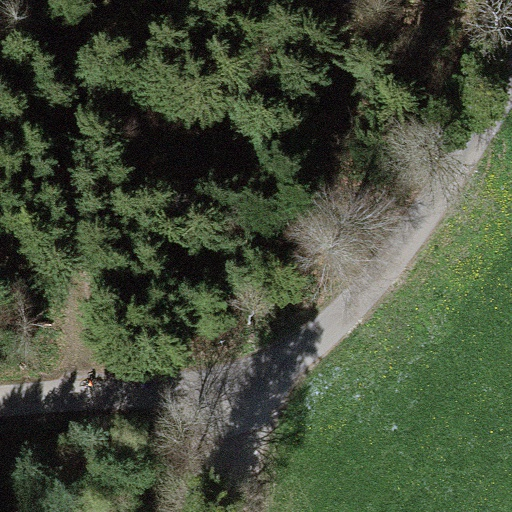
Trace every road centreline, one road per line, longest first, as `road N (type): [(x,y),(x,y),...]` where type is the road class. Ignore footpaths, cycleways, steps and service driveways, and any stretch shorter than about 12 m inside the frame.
road 1 (unclassified): [(511,71),(391,248),(250,374),(184,390),(0,405)]
road 2 (track): [(244,511),(250,374)]
